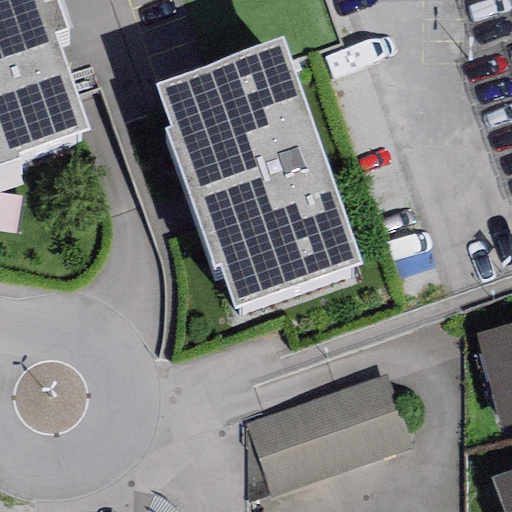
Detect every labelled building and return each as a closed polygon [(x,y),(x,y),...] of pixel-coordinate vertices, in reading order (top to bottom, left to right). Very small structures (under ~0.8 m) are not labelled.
[(0,0),(0,164),(17,158),(15,152),(87,127),(54,33),(68,28),(58,0),(46,0),(44,1),(43,0),(0,0)] [(282,39),(156,83),(171,126),(164,128),(213,269),(218,267),(233,309),(361,264),(282,39)] [(511,325),(475,335),(499,430),(511,426),(511,325)] [(385,374),(243,426),(270,497),(411,446),(385,374)] [(511,511),(511,470),(487,479),(498,511),(511,511)]
